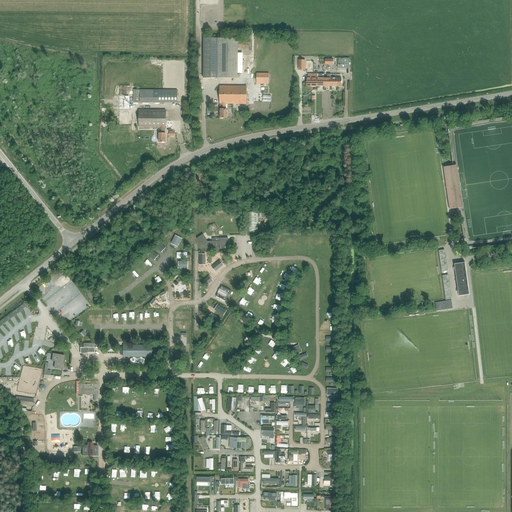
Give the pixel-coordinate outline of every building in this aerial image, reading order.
[(237,38),(217,38),(203,38),(203,78),(217,78),(237,78),(237,38)] [(338,68),(349,69),(349,58),(344,58),(338,58),(338,68)] [(268,84),(268,73),(256,73),(256,84),(268,84)] [(317,86),(317,78),(317,74),(308,74),(308,78),(307,78),(307,86),(317,86)] [(331,78),(330,86),(341,86),(341,78),(331,78)] [(219,109),(220,109),(220,118),(226,118),(226,109),(225,109),(225,104),(246,104),(246,86),(219,86),(219,104),(219,109)] [(177,102),(177,90),(140,89),(140,102),(177,102)] [(131,106),(131,94),(120,94),(120,106),(131,106)] [(165,128),(165,122),(166,110),(139,110),(139,128),(159,128),(159,133),(158,133),(158,142),(165,142),(165,133),(164,133),(164,128),(165,128)] [(456,165),(443,167),(449,209),(462,207),(461,205),(462,205),(460,188),(461,188),(460,184),(459,184),(457,168),(456,168),(456,165)] [(258,212),(247,212),(247,234),(258,234),(258,212)] [(203,234),(196,238),(203,249),(220,249),(220,246),(228,246),(228,238),(219,238),(219,241),(207,241),(203,234)] [(175,235),(171,244),(177,247),(178,245),(179,245),(182,239),(175,235)] [(155,247),(161,252),(165,248),(160,242),(155,247)] [(152,250),(148,255),(154,260),(158,255),(152,250)] [(447,271),(444,250),(438,251),(441,272),(447,271)] [(215,272),(224,265),(219,260),(211,267),(215,272)] [(454,264),(459,296),(469,295),(465,262),(454,264)] [(172,269),(167,273),(173,279),(177,275),(172,269)] [(448,275),(442,276),(445,300),(451,299),(448,275)] [(209,276),(200,283),(204,288),(213,281),(209,276)] [(231,291),(223,287),(218,297),(226,301),(231,291)] [(451,300),(435,302),(436,311),(453,308),(451,300)] [(226,310),(217,304),(214,310),(223,316),(226,310)] [(221,319),(212,313),(208,318),(217,325),(221,319)] [(80,353),(94,352),(94,347),(94,343),(86,343),(86,344),(83,344),(83,347),(80,348),(80,353)] [(151,357),(151,345),(123,345),(123,356),(123,357),(151,357)] [(299,345),(293,347),(296,355),(302,352),(299,345)] [(62,369),(64,355),(52,354),(51,361),(54,362),(54,368),(62,369)] [(79,384),(79,395),(80,395),(93,395),(98,395),(98,384),(79,384)] [(206,410),(202,398),(197,399),(201,411),(206,410)] [(275,403),(271,403),(271,409),(265,409),(265,413),(274,413),(275,403)] [(222,425),(222,435),(231,435),(231,431),(226,431),(226,425),(222,425)] [(274,428),(262,428),(262,433),(269,433),(269,438),(273,438),(274,428)] [(208,447),(203,436),(199,438),(204,449),(208,447)] [(237,437),(237,448),(241,449),(241,442),(246,442),(246,438),(241,438),(237,437)] [(93,444),(93,442),(87,442),(87,444),(86,445),(82,445),(82,456),(98,456),(98,446),(97,445),(94,445),(93,444)] [(289,450),(289,461),(293,461),(293,454),(297,455),(298,451),(289,450)] [(281,452),(276,451),(275,463),(280,463),(280,459),(285,460),(285,454),(281,454),(281,452)] [(332,455),(332,461),(337,461),(336,451),(327,451),(328,455),(332,455)] [(241,471),(253,472),(253,469),(253,468),(253,467),(251,467),(245,467),(245,462),(241,461),(241,471)] [(330,481),(330,485),(334,485),(334,477),(325,477),(325,481),(330,481)] [(242,488),(242,484),(248,484),(248,479),(238,479),(238,487),(242,488)] [(325,499),(325,502),(330,503),(330,510),(334,510),(334,499),(325,499)]
